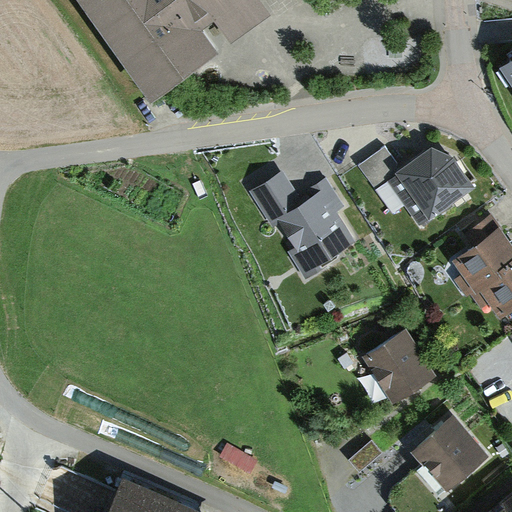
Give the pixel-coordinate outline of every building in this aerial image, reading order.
[(86,0),(158,99),(275,15),(264,0),(86,0)] [(511,50),(500,58),(511,76),(511,50)] [(389,180),(420,221),(476,180),(454,149),(432,140),(400,163),(385,143),(358,162),(377,188),(389,180)] [(275,223),(307,276),(324,265),(320,260),(358,237),(341,210),(348,206),(327,172),(297,190),(283,167),(250,187),(273,224),(275,223)] [(511,238),(492,210),(466,228),(473,239),(453,254),(464,269),(454,276),(467,294),(471,291),(481,306),(490,300),(500,313),(511,304),(511,238)] [(392,398),(435,370),(426,355),(405,323),(362,350),(392,398)] [(412,443),(446,484),(488,449),(454,408),(438,422),(412,443)] [(383,448),(373,436),(350,455),(361,467),(383,448)] [(196,511),(123,480),(109,511),(196,511)] [(511,511),(511,485),(478,511),(511,511)]
